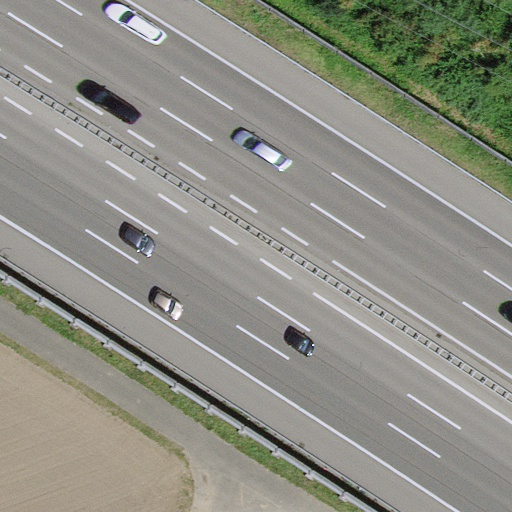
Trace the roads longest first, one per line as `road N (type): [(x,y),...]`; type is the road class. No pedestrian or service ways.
road 1 (motorway): [(0,153),(511,484)]
road 2 (motorway): [(511,311),(27,0)]
road 3 (track): [(311,511),(0,314)]
